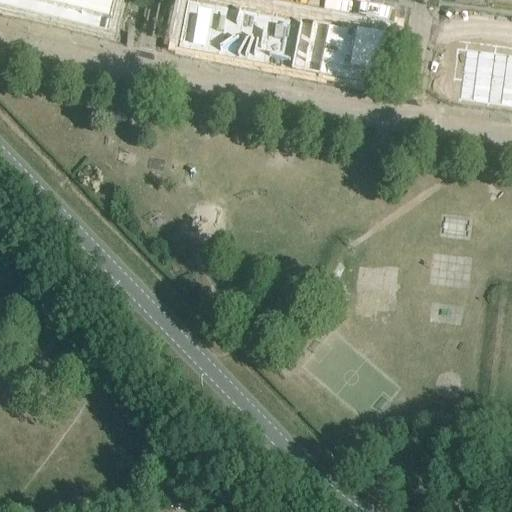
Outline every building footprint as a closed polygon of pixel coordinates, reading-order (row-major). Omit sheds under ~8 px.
[(37,0),(36,4),(64,11),(67,0),(37,0)] [(67,0),(64,11),(93,18),(96,0),(67,0)] [(96,0),(93,18),(121,24),(126,0),(96,0)] [(187,0),(179,42),(207,48),(216,0),(187,0)] [(224,0),(216,0),(207,48),(236,54),(246,4),(224,0)] [(246,4),(236,54),(264,59),(274,10),(246,4)] [(274,10),(264,59),(293,65),(303,16),(274,10)] [(479,14),(478,22),(502,25),(503,17),(479,14)] [(303,16),(293,65),(321,71),(331,21),(303,16)] [(511,18),(503,17),(502,25),(511,26),(511,18)] [(331,21),(321,71),(350,76),(359,27),(331,21)] [(359,27),(350,76),(378,82),(388,33),(359,27)] [(467,52),(461,102),(489,106),(496,55),(467,52)] [(511,57),(496,55),(489,106),(511,108),(511,57)]
